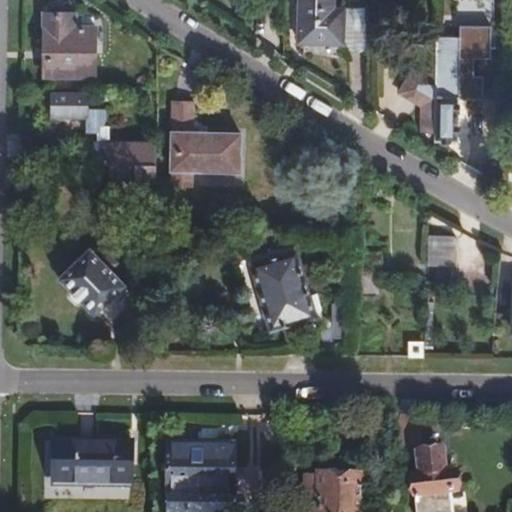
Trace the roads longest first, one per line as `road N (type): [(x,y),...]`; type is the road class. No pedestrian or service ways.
road 1 (residential): [(511,389),(0,382)]
road 2 (residential): [(511,226),(353,137),(140,0)]
